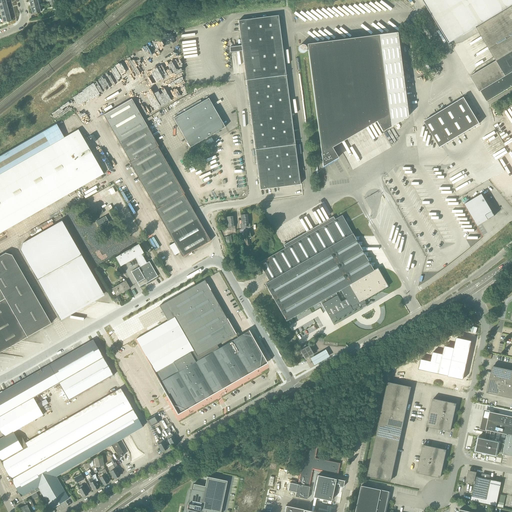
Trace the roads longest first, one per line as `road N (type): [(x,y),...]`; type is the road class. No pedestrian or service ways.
road 1 (unclassified): [(65,511),(291,384)]
road 2 (unknown): [(394,182),(437,251),(455,252),(457,230),(417,153)]
road 3 (unclassified): [(0,379),(181,279)]
road 4 (unclassified): [(181,279),(85,105)]
road 5 (secondary): [(135,489),(296,395)]
road 6 (unclassified): [(457,458),(485,326),(470,290)]
road 7 (unknown): [(154,462),(119,379),(60,411)]
road 8 (unclassified): [(291,384),(218,257)]
road 9 (secondary): [(296,395),(419,321)]
road 10 (unclassified): [(419,321),(415,314),(511,245)]
